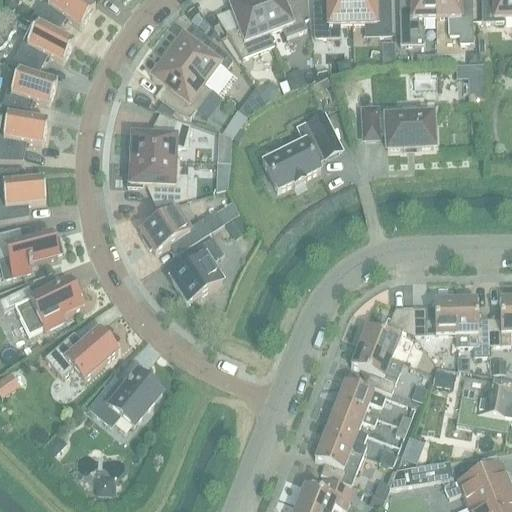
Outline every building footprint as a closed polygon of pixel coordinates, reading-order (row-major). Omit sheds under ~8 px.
[(46,0),(29,24),(32,26),(55,36),(66,22),(80,32),(94,12),(77,0),(46,0)] [(268,37),(254,0),(250,0),(229,8),(238,30),(225,35),(241,62),(274,50),(269,37),(268,37)] [(280,0),(254,0),(268,37),(269,37),(282,32),(286,41),(306,33),(298,6),(285,11),(280,0)] [(352,28),(350,0),(326,0),(327,11),(313,11),(315,41),(339,41),(338,28),(352,28)] [(374,0),(350,0),(352,28),(365,27),(365,40),(390,39),(389,9),(375,10),(374,0)] [(435,21),(434,0),(410,0),(411,13),(399,13),(400,49),(423,48),(423,21),(435,21)] [(434,0),(435,21),(448,21),(449,40),(459,39),(459,47),(472,47),(472,11),(459,11),(458,0),(434,0)] [(511,21),(511,0),(480,0),(481,26),(503,25),(503,21),(511,21)] [(55,36),(32,26),(11,67),(38,76),(47,59),(62,68),(74,46),(55,36)] [(183,40),(167,61),(210,94),(232,65),(226,57),(208,43),(200,53),(183,40)] [(408,66),(408,59),(395,60),(396,67),(408,66)] [(210,94),(167,61),(151,82),(168,95),(161,105),(179,119),(189,122),(210,94)] [(353,73),(350,62),(336,65),(339,76),(353,73)] [(484,84),(483,69),(470,70),(471,84),(484,84)] [(0,110),(0,118),(1,118),(27,121),(32,104),(49,110),(56,87),(13,72),(0,110)] [(300,72),(285,78),(290,93),(306,87),(300,72)] [(266,86),(257,93),(266,107),(276,101),(266,86)] [(386,135),(387,153),(402,152),(402,153),(418,153),(418,151),(433,150),(433,147),(436,147),(435,131),(432,131),(431,119),(417,119),(416,111),(400,112),(400,117),(377,118),(376,112),(362,113),(363,143),(378,142),(377,135),(386,135)] [(220,138),(232,142),(246,121),(236,114),(220,138)] [(27,121),(1,118),(0,125),(0,164),(22,165),(25,146),(43,149),(47,125),(27,121)] [(342,154),(324,118),(296,132),(303,145),(262,166),(277,196),(293,188),(293,189),(304,184),(304,183),(320,175),(315,165),(322,161),(323,163),(342,154)] [(131,151),(130,164),(174,166),(174,165),(175,151),(187,152),(188,131),(159,120),(159,140),(143,139),(144,137),(129,136),(128,151),(131,151)] [(174,166),(130,164),(130,176),(127,176),(126,191),(141,191),(141,189),(157,190),(156,209),(185,202),(186,180),(177,180),(177,165),(174,165),(174,166)] [(0,225),(28,220),(27,209),(45,207),(43,183),(25,184),(24,173),(0,172),(0,225)] [(187,232),(174,212),(140,235),(143,240),(141,241),(149,254),(151,252),(154,258),(176,244),(182,255),(209,238),(200,224),(187,232)] [(214,216),(203,224),(210,235),(221,227),(214,216)] [(238,221),(225,230),(234,244),(247,236),(238,221)] [(19,232),(0,237),(0,262),(7,260),(12,280),(30,275),(29,272),(31,271),(30,268),(57,261),(56,258),(61,257),(57,240),(52,241),(51,238),(22,245),(19,232)] [(212,241),(185,258),(191,269),(170,282),(187,308),(221,286),(210,268),(223,260),(212,241)] [(14,310),(28,340),(43,332),(44,335),(63,326),(60,321),(81,311),(77,303),(81,301),(73,284),(69,286),(67,283),(53,291),(53,290),(41,296),(33,300),(28,290),(0,303),(0,309),(3,316),(14,310)] [(499,322),(488,322),(489,350),(510,350),(510,337),(511,336),(511,301),(499,302),(499,322)] [(425,311),(413,312),(414,339),(456,338),(455,303),(434,304),(434,316),(425,317),(425,311)] [(476,303),(455,303),(456,338),(456,351),(489,350),(488,322),(477,323),(476,303)] [(366,330),(358,350),(391,362),(401,335),(414,339),(413,312),(394,312),(384,337),(366,330)] [(61,382),(72,372),(83,385),(117,357),(110,348),(112,346),(101,334),(99,336),(97,334),(76,353),(66,342),(43,361),(61,382)] [(391,362),(358,350),(350,369),(369,377),(365,387),(391,398),(398,378),(387,373),(391,362)] [(505,363),(491,363),(492,378),(505,377),(505,363)] [(487,370),(477,370),(477,379),(487,379),(487,370)] [(448,375),(435,373),(433,389),(445,392),(448,375)] [(133,431),(161,396),(151,388),(153,385),(142,376),(140,379),(136,376),(118,398),(107,389),(88,412),(110,430),(119,420),(133,431)] [(0,383),(0,399),(1,401),(18,391),(9,377),(0,383)] [(464,381),(460,402),(477,405),(474,419),(486,421),(484,433),(496,435),(498,423),(510,426),(510,427),(511,427),(511,423),(511,401),(489,398),(492,386),(464,381)] [(344,385),(336,405),(365,416),(369,405),(381,409),(384,400),(344,385)] [(426,394),(416,390),(411,403),(422,407),(426,394)] [(336,405),(329,424),(357,435),(361,425),(373,430),(376,421),(364,417),(365,416),(336,405)] [(407,432),(410,422),(402,419),(398,429),(407,432)] [(471,439),(483,440),(485,421),(474,420),(471,439)] [(329,424),(322,443),(362,459),(366,449),(354,444),(357,435),(329,424)] [(403,442),(407,432),(398,429),(395,439),(403,442)] [(65,447),(56,438),(44,451),(53,460),(65,447)] [(350,489),(362,459),(322,443),(314,463),(324,467),(320,478),(350,489)] [(387,457),(383,467),(392,470),(396,460),(387,457)] [(436,466),(435,457),(423,459),(424,468),(436,466)] [(449,465),(408,472),(396,474),(389,489),(386,493),(387,493),(452,482),(449,465)] [(462,497),(468,511),(511,494),(500,468),(443,491),(448,502),(462,497)] [(304,488),(296,508),(306,511),(332,511),(333,510),(338,511),(345,511),(353,495),(327,485),(322,495),(304,488)] [(386,493),(389,489),(381,486),(377,497),(384,501),(387,493),(386,493)] [(511,511),(511,496),(511,494),(468,511),(511,511)]
